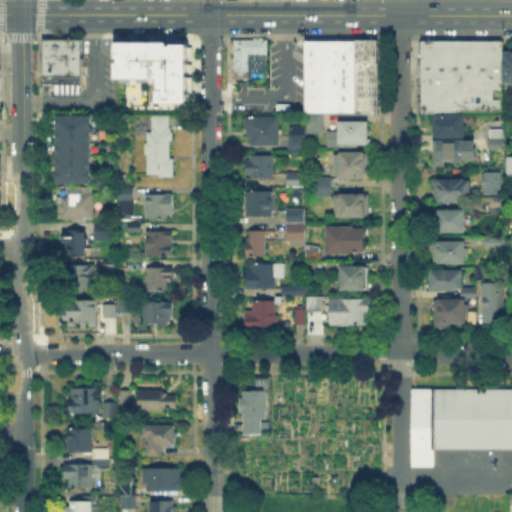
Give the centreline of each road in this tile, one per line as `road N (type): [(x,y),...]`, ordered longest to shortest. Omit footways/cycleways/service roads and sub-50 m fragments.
road 1 (tertiary): [(20,14),(22,511)]
road 2 (residential): [(210,14),(211,511)]
road 3 (secondary): [(511,15),(20,14)]
road 4 (residential): [(21,351),(511,353)]
road 5 (residential): [(407,15),(399,35),(399,353)]
road 6 (residential): [(399,353),(397,485)]
